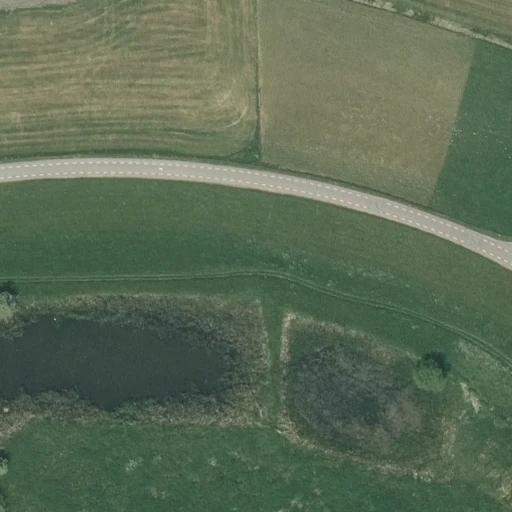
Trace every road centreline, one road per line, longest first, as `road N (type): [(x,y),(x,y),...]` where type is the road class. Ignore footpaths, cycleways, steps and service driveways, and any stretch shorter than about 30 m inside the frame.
road 1 (unclassified): [(511,263),(316,193),(178,175),(0,177)]
road 2 (track): [(511,51),(348,0)]
